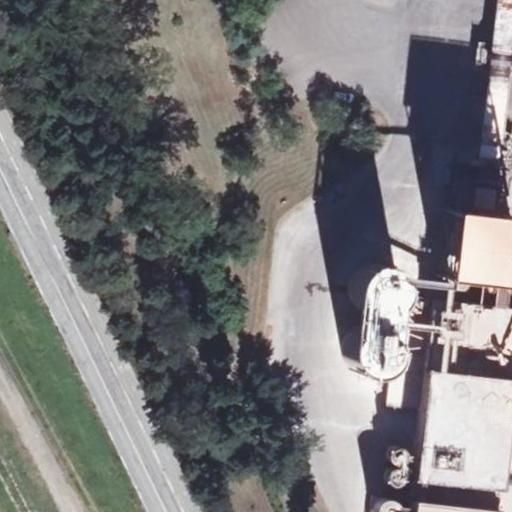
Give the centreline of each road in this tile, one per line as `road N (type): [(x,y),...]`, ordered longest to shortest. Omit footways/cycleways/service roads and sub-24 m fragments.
road 1 (unclassified): [(341,511),(278,351),(287,229),(389,157),(412,116),(422,3)]
road 2 (tertiary): [(0,175),(164,511)]
